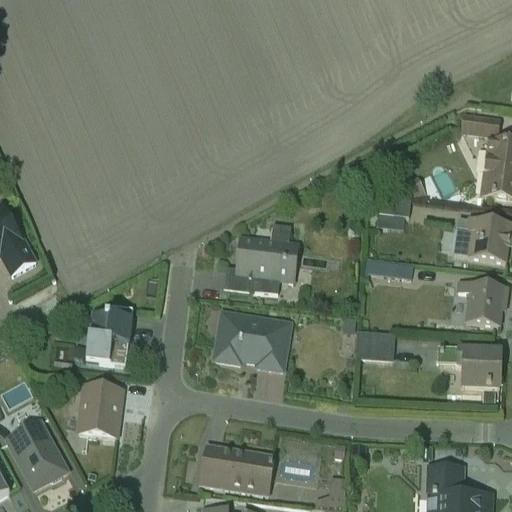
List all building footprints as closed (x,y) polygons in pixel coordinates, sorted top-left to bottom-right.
[(480,204),(511,209),(511,149),(490,146),(480,204)] [(0,266),(8,284),(36,270),(4,205),(0,206),(0,266)] [(455,263),(510,270),(511,253),(511,230),(460,224),(455,263)] [(237,283),(297,290),(301,254),(241,247),(237,283)] [(384,272),(384,285),(420,283),(420,271),(384,272)] [(463,329),(504,334),(509,293),(467,289),(463,329)] [(212,370),(286,381),(294,329),(221,318),(212,370)] [(88,369),(127,374),(134,327),(94,322),(88,369)] [(407,341),(369,340),(368,369),(407,370),(407,341)] [(463,397),(504,398),(505,358),(464,357),(463,397)] [(0,390),(0,418),(11,414),(0,390)] [(77,442),(120,446),(124,395),(81,392),(77,442)] [(35,497),(69,479),(41,426),(7,444),(35,497)] [(201,496),(269,507),(276,464),(208,453),(201,496)] [(427,511),(486,511),(487,472),(429,471),(427,511)] [(0,505),(10,500),(0,481),(0,505)] [(343,488),(342,507),(329,506),(328,511),(355,511),(357,488),(343,488)]
